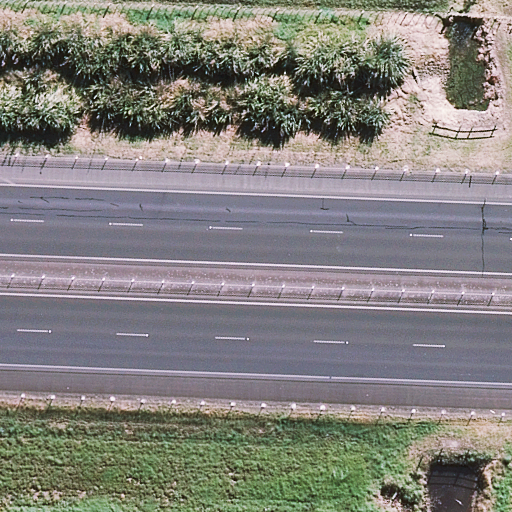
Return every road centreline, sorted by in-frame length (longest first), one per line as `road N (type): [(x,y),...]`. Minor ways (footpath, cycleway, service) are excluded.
road 1 (motorway): [(0,224),(511,243)]
road 2 (motorway): [(511,358),(0,341)]
